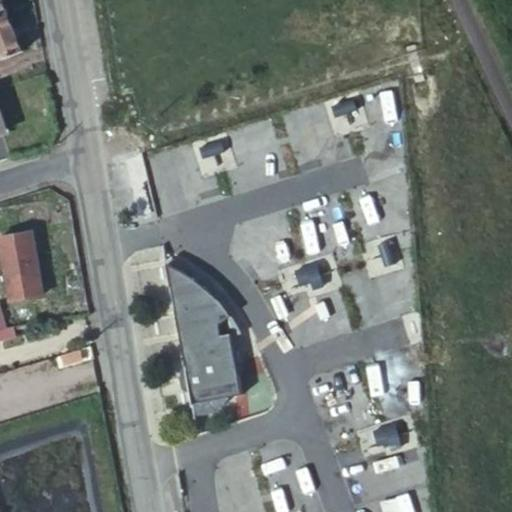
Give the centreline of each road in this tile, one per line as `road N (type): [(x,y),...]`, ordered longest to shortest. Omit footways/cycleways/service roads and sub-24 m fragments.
road 1 (unclassified): [(143,511),(85,161)]
road 2 (unclassified): [(85,161),(59,0)]
